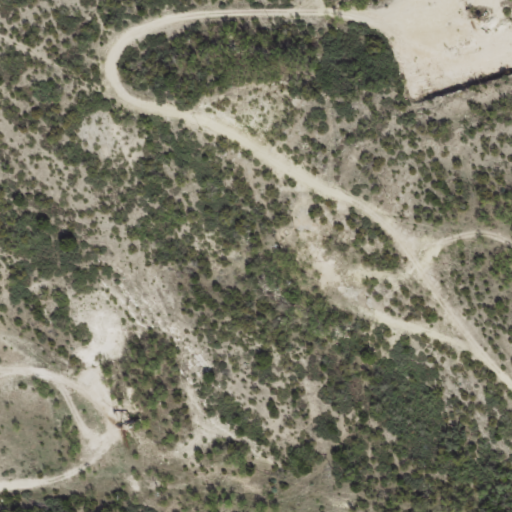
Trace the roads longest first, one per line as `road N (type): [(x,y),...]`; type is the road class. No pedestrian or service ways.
road 1 (residential): [(458,0),(394,18),(178,43),(153,68),(148,103),(168,139),(343,245),(459,336),(511,402)]
road 2 (residential): [(0,479),(397,511)]
